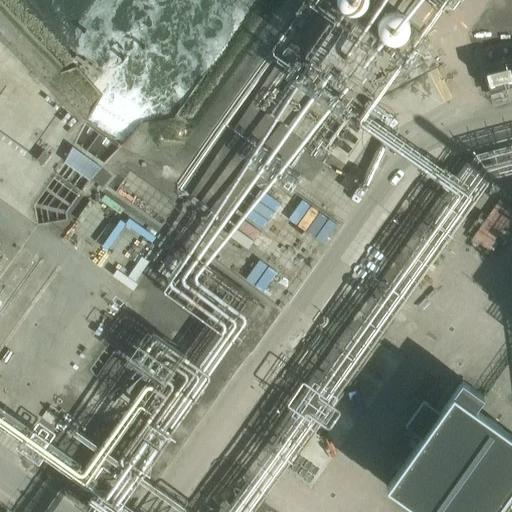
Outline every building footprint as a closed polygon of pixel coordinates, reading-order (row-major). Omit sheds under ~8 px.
[(365,4),(366,0),(336,0),(337,2),(339,7),(342,11),(347,14),(353,14),(358,12),(362,9),(365,4)] [(407,32),(408,26),(407,21),(404,17),(400,14),(395,12),(389,13),(385,15),(381,19),(379,24),(379,29),(381,34),(385,38),(390,41),(395,41),(400,40),(404,36),(407,32)] [(360,58),(361,54),(360,49),(358,44),(354,41),(349,40),(344,40),(339,43),(336,46),(334,51),(334,56),(336,61),(339,64),(344,67),(349,67),(354,66),(358,63),(360,58)] [(489,90),(511,84),(511,59),(483,67),(489,90)] [(494,511),(511,487),(511,435),(454,395),(388,486),(426,511),(494,511)] [(408,425),(425,435),(441,409),(424,399),(408,425)]
